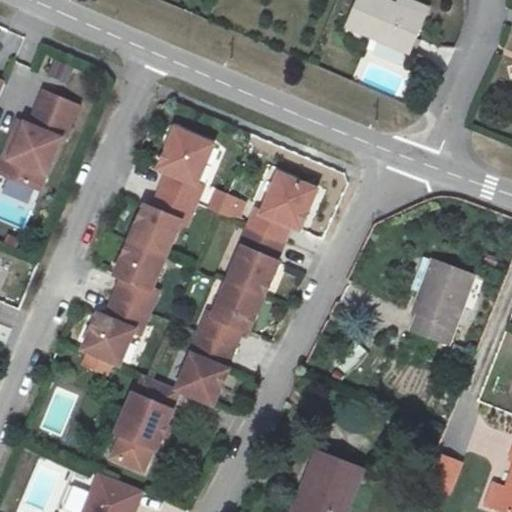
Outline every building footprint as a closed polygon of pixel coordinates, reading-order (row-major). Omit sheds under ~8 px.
[(416,53),(430,17),(402,5),(389,0),(362,0),(352,25),(416,53)] [(403,0),(402,5),(430,17),(433,8),(412,0),(403,0)] [(17,116),(0,156),(0,168),(36,184),(57,133),(55,132),(69,97),(36,83),(21,118),(17,116)] [(0,137),(0,156),(17,116),(10,114),(0,137)] [(212,145),(171,126),(150,170),(160,175),(155,186),(197,203),(203,186),(195,183),(212,145)] [(257,228),(304,248),(310,234),(303,231),(321,193),(289,178),(271,216),(264,213),(257,228)] [(197,203),(155,186),(147,208),(136,203),(123,236),(166,253),(177,224),(187,228),(197,203)] [(215,189),(207,210),(241,222),(248,202),(215,189)] [(304,248),(257,228),(247,250),(254,253),(239,285),(272,299),(286,268),(293,271),(304,248)] [(166,253),(123,236),(106,277),(116,281),(109,297),(150,314),(159,293),(149,287),(166,253)] [(433,295),(423,318),(416,334),(451,347),(478,280),(437,263),(424,292),(433,295)] [(212,314),(201,336),(257,359),(266,339),(255,334),(272,299),(239,285),(223,319),(212,314)] [(414,315),(423,318),(433,295),(424,292),(414,315)] [(150,314),(109,297),(103,316),(90,311),(73,351),(86,357),(81,367),(110,380),(114,367),(118,367),(130,334),(141,337),(150,314)] [(249,376),(257,359),(201,336),(194,351),(205,356),(188,394),(223,409),(240,372),(249,376)] [(349,374),(365,350),(354,342),(338,366),(349,374)] [(182,391),(147,376),(139,395),(135,394),(115,436),(119,439),(109,461),(139,475),(149,452),(153,454),(182,391)] [(511,443),(509,452),(511,453),(511,475),(502,471),(493,495),(511,501),(511,443)] [(427,485),(451,494),(463,463),(440,454),(427,485)] [(319,491),(310,511),(350,511),(366,474),(320,457),(308,486),(319,491)] [(29,511),(47,511),(66,468),(43,459),(22,509),(29,511)] [(130,511),(132,507),(137,509),(143,493),(100,475),(84,511),(130,511)] [(298,511),(310,511),(319,491),(308,486),(298,511)]
